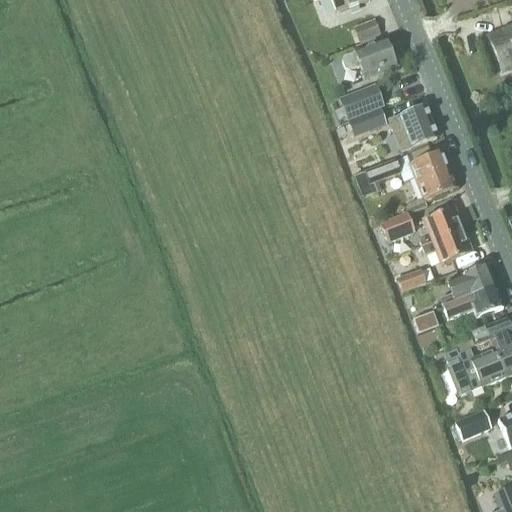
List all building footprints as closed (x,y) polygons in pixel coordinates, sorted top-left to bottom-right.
[(330,0),(337,16),(371,3),(369,0),(330,0)] [(375,22),(354,31),(360,45),(382,37),(375,22)] [(511,28),(487,38),(502,75),(511,70),(511,28)] [(384,42),(343,59),(340,63),(344,71),(348,73),(357,70),(364,83),(396,70),(394,65),(396,62),(393,56),(390,55),(384,42)] [(341,107),(347,123),(382,109),(375,89),(362,94),(364,98),(341,107)] [(422,111),(387,123),(400,154),(436,141),(426,112),(422,111)] [(380,113),(347,126),(353,141),(386,128),(380,113)] [(407,158),(395,163),(399,175),(403,184),(415,180),(424,204),(457,191),(442,155),(411,167),(407,158)] [(395,163),(362,175),(366,187),(399,175),(395,163)] [(421,251),(462,235),(453,212),(422,223),(428,237),(420,239),(418,244),(421,251)] [(413,236),(406,217),(380,227),(387,246),(413,236)] [(462,235),(421,251),(423,258),(434,254),(440,268),(470,256),(462,235)] [(451,298),(439,302),(443,311),(451,308),(495,291),(487,270),(459,281),(447,286),(451,298)] [(419,273),(396,282),(401,295),(424,287),(419,273)] [(503,311),(495,291),(451,308),(443,311),(447,324),(473,315),(475,322),(503,311)] [(411,323),(417,338),(438,330),(432,315),(411,323)] [(489,344),(493,355),(503,381),(511,377),(511,341),(505,323),(468,338),(473,350),(489,344)] [(503,381),(493,355),(472,363),(469,354),(457,359),(456,354),(444,359),(447,368),(445,369),(457,400),(472,394),(471,393),(480,389),(480,390),(503,381)] [(483,415),(455,427),(462,444),(490,432),(483,415)] [(511,417),(498,424),(509,452),(511,450),(511,417)] [(511,511),(511,490),(511,489),(493,497),(498,511),(511,511)]
